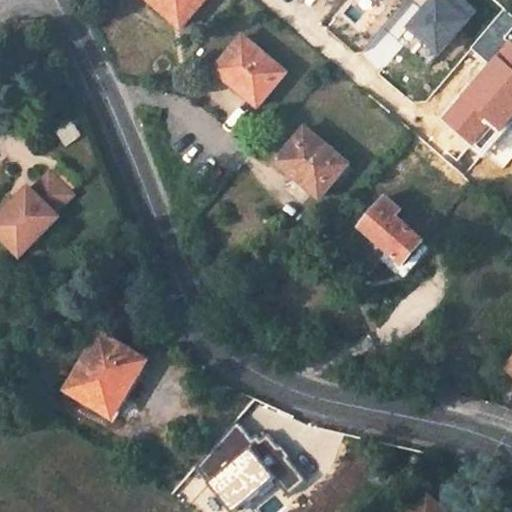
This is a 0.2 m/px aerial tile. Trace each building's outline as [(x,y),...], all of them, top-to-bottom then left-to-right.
[(154,0),(155,0),(152,3),(182,28),(206,0),(154,0)] [(416,0),(426,9),(412,26),(416,29),(412,34),(408,31),(400,40),(430,66),(478,10),(466,0),(416,0)] [(416,29),(412,26),(408,31),(412,34),(416,29)] [(242,34),(213,69),(242,95),(245,91),(259,103),(286,71),(242,34)] [(511,115),(511,46),(508,43),(442,117),(472,146),(491,125),(500,131),(511,115)] [(291,169),(289,172),(319,197),(348,164),(304,127),(278,157),(291,169)] [(417,157),(444,179),(454,168),(428,144),(417,157)] [(27,185),(0,212),(0,238),(18,255),(57,216),(54,212),(72,194),(48,171),(31,189),(27,185)] [(425,236),(382,201),(361,225),(404,261),(425,236)] [(103,333),(68,388),(108,412),(142,358),(103,333)] [(276,473),(250,443),(209,479),(234,508),(276,473)] [(446,511),(429,494),(410,511),(446,511)]
